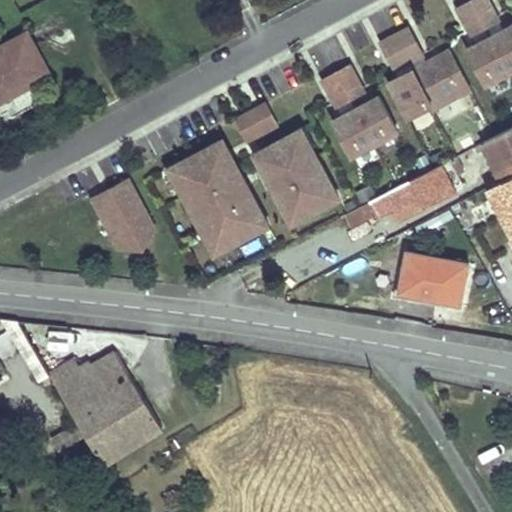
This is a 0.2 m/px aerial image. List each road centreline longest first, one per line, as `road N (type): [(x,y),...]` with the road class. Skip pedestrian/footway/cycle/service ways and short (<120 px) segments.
road 1 (residential): [(0,293),(292,328),(511,371)]
road 2 (residential): [(351,0),(0,185)]
